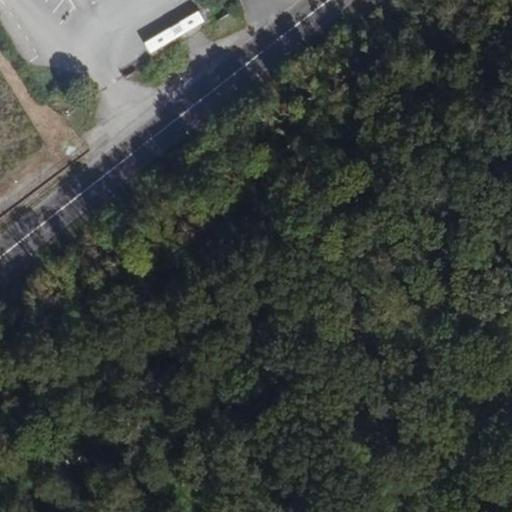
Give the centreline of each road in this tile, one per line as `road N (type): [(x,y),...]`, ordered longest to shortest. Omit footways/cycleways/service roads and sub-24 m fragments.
road 1 (tertiary): [(323,0),(0,252)]
road 2 (unknown): [(131,150),(78,38)]
